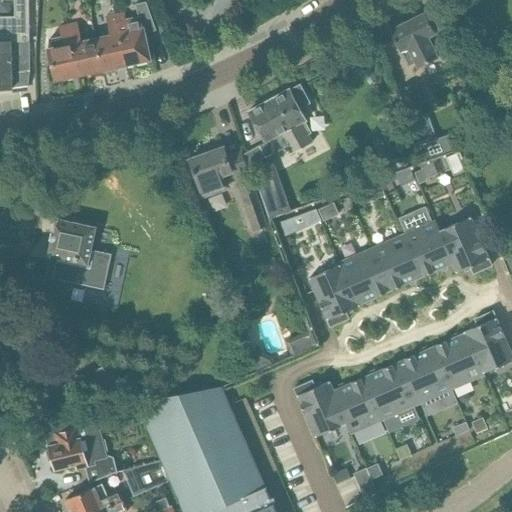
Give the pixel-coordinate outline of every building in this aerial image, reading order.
[(28,0),(0,0),(0,90),(11,90),(11,88),(28,85),(30,72),(29,42),(29,26),(28,0)] [(147,47),(144,33),(156,31),(146,2),(135,4),(138,16),(125,18),(124,13),(115,15),(126,65),(155,59),(152,45),(147,47)] [(435,34),(434,31),(425,13),(390,30),(400,51),(401,51),(408,66),(415,62),(418,68),(438,58),(428,37),(435,34)] [(116,67),(126,65),(115,15),(105,17),(109,35),(95,38),(103,74),(114,72),(116,67)] [(72,20),(67,21),(79,75),(89,73),(92,77),(103,74),(95,38),(81,42),(77,23),(73,24),(72,20)] [(52,68),(47,69),(50,82),(79,75),(68,25),(64,25),(59,27),(61,35),(49,38),(48,48),(52,68)] [(416,83),(398,90),(410,120),(425,161),(456,150),(450,133),(436,139),(427,114),(416,83)] [(265,142),(246,153),(251,168),(258,165),(261,174),(262,175),(256,177),(265,204),(270,216),(288,210),(291,209),(284,188),(279,189),(267,157),(273,154),(288,146),(292,154),(295,152),(305,147),(312,143),(302,124),(307,121),(300,108),(310,103),(300,84),(290,90),(289,89),(249,111),(265,142)] [(248,170),(241,151),(227,157),(223,147),(189,160),(198,184),(203,197),(226,189),(221,176),(233,172),(235,175),(248,170)] [(446,157),(421,165),(427,179),(450,170),(446,157)] [(411,169),(396,174),(400,184),(415,179),(411,169)] [(248,170),(235,175),(254,229),(268,224),(248,170)] [(415,173),(419,184),(427,181),(422,170),(415,173)] [(381,186),(368,191),(372,200),(385,195),(381,186)] [(333,203),(318,210),(323,221),(338,214),(333,203)] [(316,209),(305,213),(309,225),(321,220),(316,209)] [(470,217),(440,231),(439,231),(453,263),(452,264),(456,273),(470,267),(473,274),(492,266),(470,217)] [(57,258),(48,294),(116,310),(128,258),(91,250),(96,227),(57,218),(48,256),(57,258)] [(292,218),(280,223),(285,235),(297,230),(292,218)] [(435,221),(403,235),(421,277),(452,264),(453,263),(439,231),(440,231),(435,221)] [(371,249),(390,291),(421,277),(403,235),(371,249)] [(339,263),(340,265),(341,264),(358,305),(359,304),(390,291),(371,249),(339,263)] [(501,272),(511,272),(511,254),(501,255),(501,272)] [(358,305),(341,264),(340,265),(309,278),(330,327),(349,319),(345,312),(360,306),(359,304),(358,305)] [(465,332),(483,373),(484,373),(511,360),(511,355),(493,311),(475,319),(478,326),(465,332)] [(485,375),(484,373),(483,373),(465,332),(433,346),(452,389),(485,375)] [(420,404),(452,389),(433,346),(399,362),(417,405),(420,404)] [(364,377),(383,420),(417,405),(399,362),(364,377)] [(110,364),(93,371),(103,393),(120,386),(110,364)] [(364,377),(334,391),(333,391),(347,423),(346,424),(350,434),(383,420),(364,377)] [(294,389),(315,437),(346,424),(347,423),(333,391),(334,391),(329,381),(315,388),(312,381),(294,389)] [(183,511),(273,511),(233,414),(221,387),(136,402),(162,462),(170,480),(183,511)] [(81,421),(44,430),(49,448),(46,449),(49,460),(52,459),(55,470),(76,465),(77,468),(85,466),(89,484),(117,473),(113,457),(106,455),(101,433),(116,430),(112,412),(97,416),(95,409),(78,412),(79,413),(81,421)] [(472,422),(476,433),(487,429),(482,418),(472,422)] [(466,423),(454,428),(457,436),(469,430),(466,423)] [(396,449),(400,460),(411,456),(406,444),(396,449)] [(135,468),(137,472),(145,491),(170,480),(162,462),(135,468)] [(378,464),(367,469),(371,480),(382,475),(378,464)] [(367,469),(354,474),(358,485),(371,480),(367,469)] [(112,479),(66,499),(71,511),(100,511),(122,503),(112,479)] [(165,497),(154,502),(158,511),(169,507),(165,497)] [(126,511),(122,503),(100,511),(126,511)]
